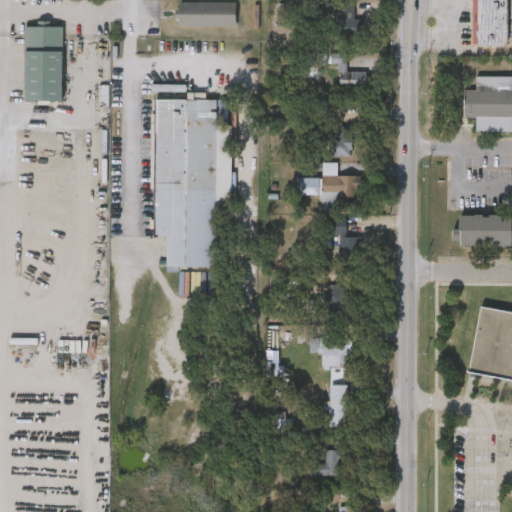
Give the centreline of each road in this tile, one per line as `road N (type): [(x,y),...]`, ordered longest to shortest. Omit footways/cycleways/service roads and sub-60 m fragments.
road 1 (residential): [(132,57),(226,65),(260,91),(262,372),(253,443),(264,511)]
road 2 (tertiary): [(408,0),(407,511)]
